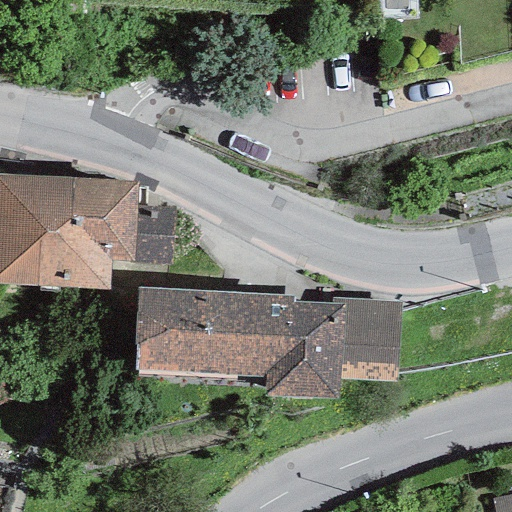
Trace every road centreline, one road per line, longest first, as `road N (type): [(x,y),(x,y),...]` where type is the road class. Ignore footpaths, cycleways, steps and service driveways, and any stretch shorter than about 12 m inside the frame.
road 1 (tertiary): [(0,128),(118,158),(315,252),(415,264),(511,245)]
road 2 (tertiary): [(511,415),(359,459),(253,511)]
